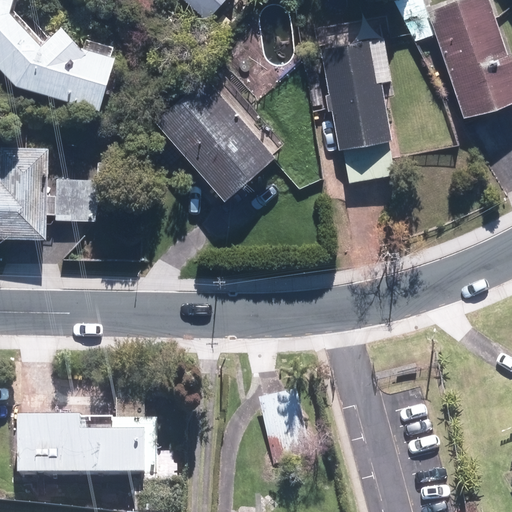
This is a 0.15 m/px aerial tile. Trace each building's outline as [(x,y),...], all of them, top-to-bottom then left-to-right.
[(93,42),(72,21),(53,39),(20,5),(21,0),(0,0),(0,50),(27,78),(110,101),(124,51),(93,42)] [(192,0),(213,19),(230,0),(192,0)] [(428,0),(396,0),(404,18),(431,8),(428,0)] [(511,36),(499,0),(451,0),(432,7),(470,113),(511,97),(511,36)] [(326,46),(344,145),(398,135),(381,36),(326,46)] [(215,70),(164,115),(235,194),(286,149),(215,70)] [(101,176),(56,176),(57,141),(9,140),(9,174),(0,174),(0,230),(56,231),(56,217),(101,217),(101,176)] [(314,455),(301,386),(263,394),(277,463),(314,455)] [(154,423),(90,423),(90,409),(27,409),(26,466),(153,467),(154,423)]
